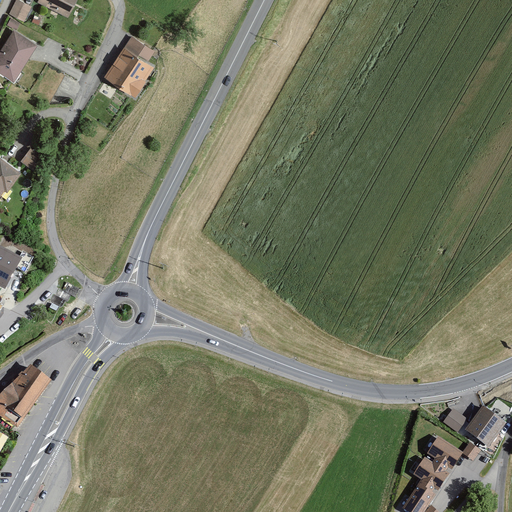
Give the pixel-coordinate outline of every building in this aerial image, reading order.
[(34,5),(23,0),(16,0),(11,13),(27,20),(34,5)] [(77,0),(38,0),(38,2),(71,16),(77,0)] [(38,43),(14,27),(0,48),(0,70),(15,79),(38,43)] [(165,46),(133,28),(107,72),(139,91),(165,46)] [(48,153),(29,143),(20,159),(39,169),(48,153)] [(0,196),(6,187),(10,189),(23,169),(1,155),(0,156),(0,196)] [(26,257),(0,244),(0,285),(9,290),(26,257)] [(49,384),(24,366),(0,398),(0,420),(14,431),(49,384)] [(485,402),(466,431),(492,448),(511,419),(485,402)] [(459,432),(468,418),(453,408),(444,422),(459,432)] [(0,451),(9,436),(0,430),(0,451)] [(425,511),(464,453),(438,437),(414,475),(422,480),(403,509),(407,511),(425,511)] [(475,460),(482,449),(472,442),(464,453),(475,460)]
